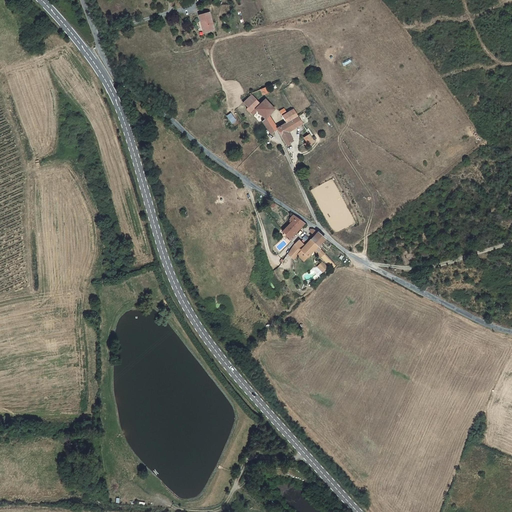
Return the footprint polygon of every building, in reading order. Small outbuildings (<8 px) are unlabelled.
[(214,30),(210,12),(199,15),(204,32),(214,30)] [(248,108),(257,100),(252,95),(251,95),(243,103),(248,108)] [(257,100),(248,108),(246,109),(252,115),(257,110),(265,119),(269,116),(275,109),(265,99),(261,104),(257,100)] [(279,111),(286,123),(298,116),(294,109),(293,107),(288,110),(289,112),(287,113),(284,108),(279,111)] [(227,116),(232,123),(237,120),(231,113),(227,116)] [(277,129),(269,116),(265,119),(262,121),(270,133),(277,129)] [(298,116),(286,123),(277,129),(286,144),(286,145),(293,141),(288,132),(303,123),(298,116)] [(310,134),(304,138),(307,142),(305,144),(307,147),(315,142),(310,134)] [(293,221),(299,227),(300,225),(303,222),(293,215),(290,218),(291,219),(289,221),(291,223),(293,221)] [(293,232),(299,227),(293,221),(291,223),(282,231),(289,239),(295,234),(293,232)] [(293,232),(295,234),(302,227),(300,225),(299,227),(293,232)] [(314,236),(311,239),(318,246),(325,239),(318,232),(313,229),(311,229),(310,232),(314,236)] [(318,246),(311,239),(305,246),(299,239),(295,244),(300,250),(308,257),(314,250),(318,246)] [(295,244),(288,254),(294,259),(297,255),(304,261),(308,257),(300,250),(295,244)] [(318,246),(314,250),(321,257),(325,253),(321,249),(318,246)] [(327,267),(322,262),(318,266),(323,272),(327,267)]
